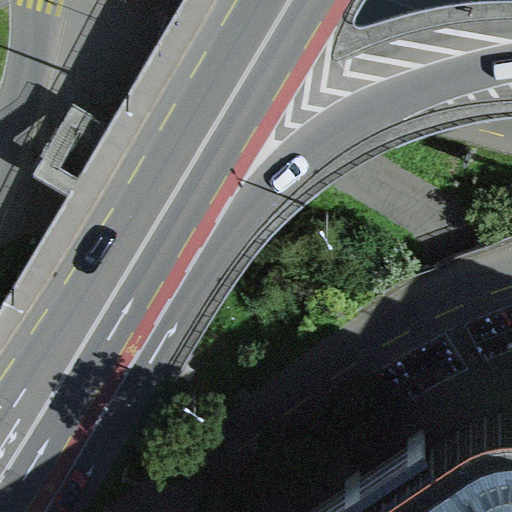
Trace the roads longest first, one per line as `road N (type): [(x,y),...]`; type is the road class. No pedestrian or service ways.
road 1 (primary): [(136,511),(395,318),(472,272),(511,263)]
road 2 (primary): [(182,183),(361,107),(511,64)]
road 3 (primary): [(0,480),(182,183)]
road 4 (secondary): [(218,0),(246,22),(374,76),(511,118)]
road 5 (primary): [(182,183),(289,0)]
road 6 (secondary): [(37,0),(26,80),(0,165)]
